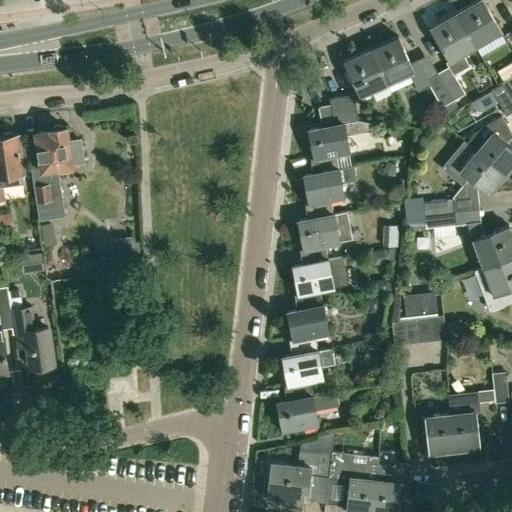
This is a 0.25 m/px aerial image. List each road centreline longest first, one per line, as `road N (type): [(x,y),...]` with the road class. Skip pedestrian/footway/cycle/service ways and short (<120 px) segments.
road 1 (residential): [(229,428),(275,69),(269,47)]
road 2 (primary): [(0,61),(139,48),(301,0)]
road 3 (residential): [(0,102),(110,90),(269,47)]
road 4 (residential): [(0,434),(122,440),(156,430),(229,428)]
road 5 (primary): [(200,0),(0,48)]
road 6 (residential): [(269,47),(386,0)]
